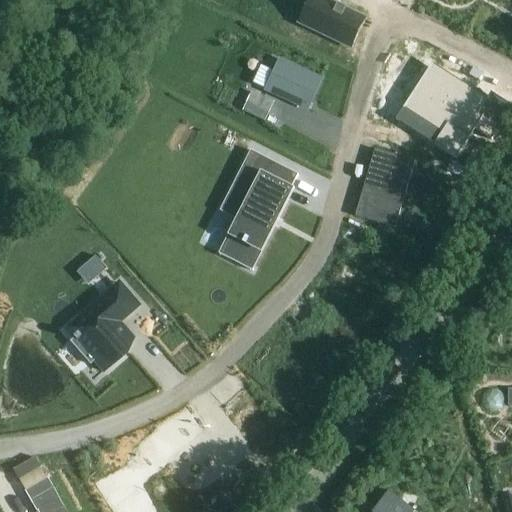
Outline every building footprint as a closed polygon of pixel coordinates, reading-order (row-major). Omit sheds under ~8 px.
[(300,22),(299,24),(308,28),(352,49),(353,47),(354,44),(365,20),(323,0),(310,0),(302,19),(300,22)] [(280,62),(267,92),(307,110),(320,80),(280,62)] [(434,69),(407,111),(442,133),(434,145),(456,160),(475,130),(492,141),(500,128),(478,114),(487,100),(464,85),(463,86),(451,78),(450,79),(434,69)] [(375,154),(356,220),(395,231),(414,165),(375,154)] [(240,221),(222,256),(229,260),(230,260),(236,263),(238,264),(246,268),(249,270),(267,235),(276,217),(290,189),(297,177),(293,175),(270,163),(266,161),(253,155),(247,167),(233,195),(246,202),(249,204),(240,221)] [(95,280),(92,283),(100,292),(115,279),(105,267),(93,278),(95,280)] [(120,284),(67,330),(76,342),(73,345),(91,365),(95,362),(105,373),(129,352),(111,332),(140,307),(120,284)] [(42,511),(19,470),(0,481),(0,485),(15,511),(42,511)] [(379,506),(373,511),(414,511),(389,493),(388,494),(379,506)]
